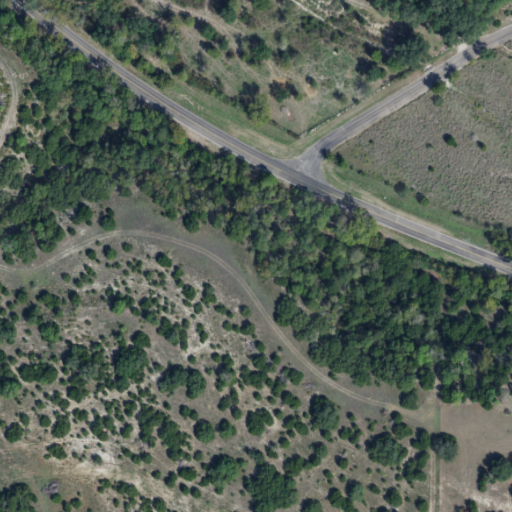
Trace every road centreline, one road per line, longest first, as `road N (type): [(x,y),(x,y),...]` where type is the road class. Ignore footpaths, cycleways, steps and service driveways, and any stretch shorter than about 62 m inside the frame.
road 1 (tertiary): [(24,0),(139,87),(264,163),(511,266)]
road 2 (residential): [(511,31),(278,168)]
